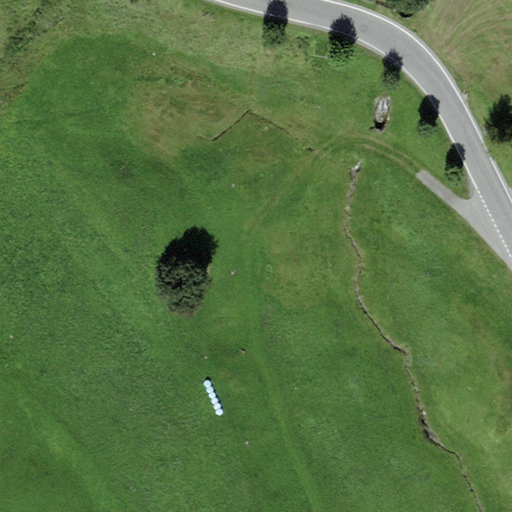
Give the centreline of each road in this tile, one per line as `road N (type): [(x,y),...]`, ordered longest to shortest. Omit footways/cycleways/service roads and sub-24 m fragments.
road 1 (tertiary): [(262,0),(363,27),(423,66),(511,232)]
road 2 (track): [(503,215),(476,217),(396,157),(338,142),(311,149),(237,221)]
